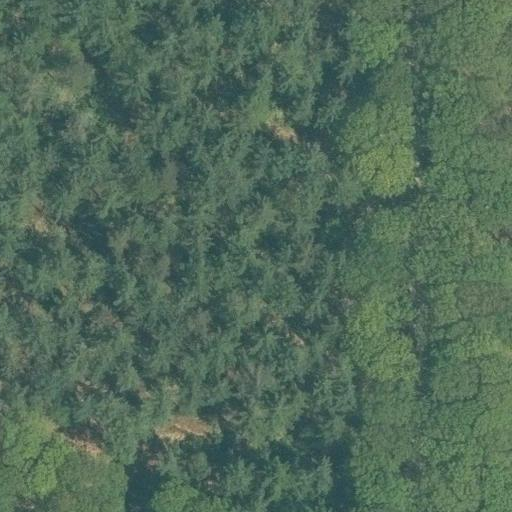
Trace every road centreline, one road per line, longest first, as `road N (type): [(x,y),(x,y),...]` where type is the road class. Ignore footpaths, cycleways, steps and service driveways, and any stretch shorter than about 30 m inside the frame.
road 1 (track): [(423,511),(416,176)]
road 2 (track): [(416,176),(414,0)]
